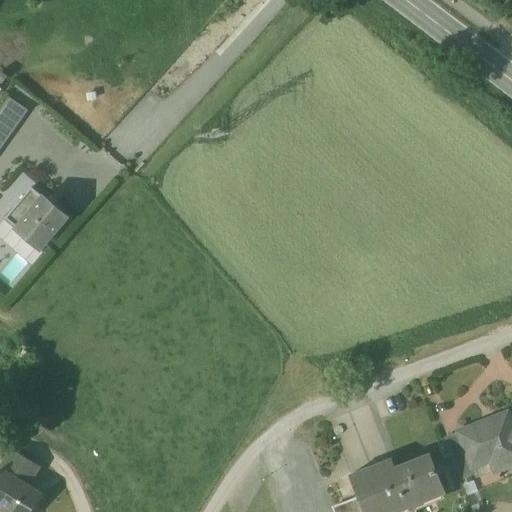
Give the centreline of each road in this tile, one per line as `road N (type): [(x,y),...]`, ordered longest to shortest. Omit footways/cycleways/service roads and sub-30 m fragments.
road 1 (unclassified): [(210,511),(262,443),(297,414),(511,332)]
road 2 (track): [(297,414),(288,350),(272,321),(139,169)]
road 3 (unclassified): [(139,169),(285,0)]
road 4 (primary): [(511,74),(412,0)]
